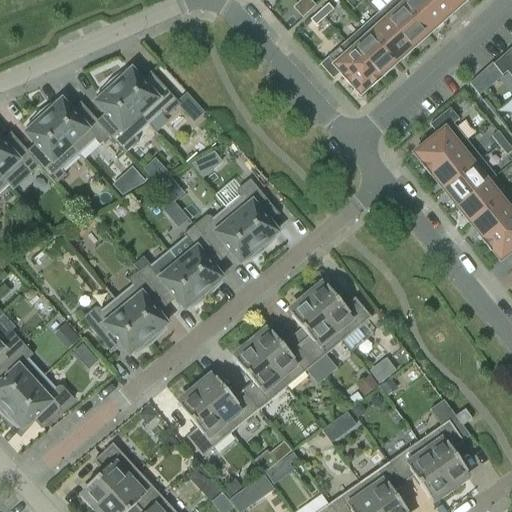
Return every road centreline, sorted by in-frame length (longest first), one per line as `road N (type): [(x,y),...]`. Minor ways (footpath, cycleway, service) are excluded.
road 1 (residential): [(23,486),(383,183)]
road 2 (residential): [(351,144),(511,0)]
road 3 (residential): [(383,183),(511,345)]
road 4 (residential): [(0,84),(188,0)]
road 5 (residential): [(209,0),(229,10),(351,144)]
